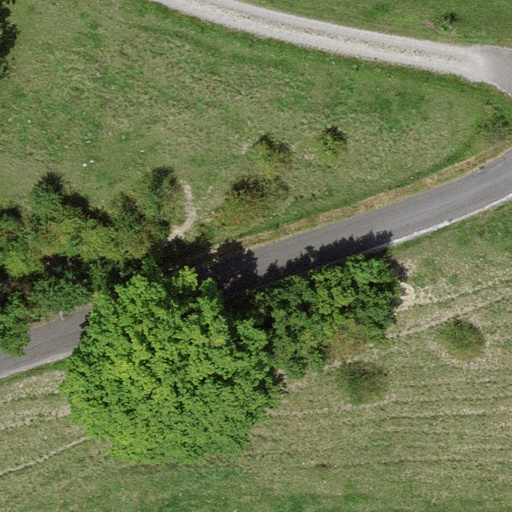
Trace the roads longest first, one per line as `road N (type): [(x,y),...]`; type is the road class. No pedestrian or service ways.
road 1 (residential): [(0,354),(511,171)]
road 2 (track): [(511,89),(342,52),(186,0)]
